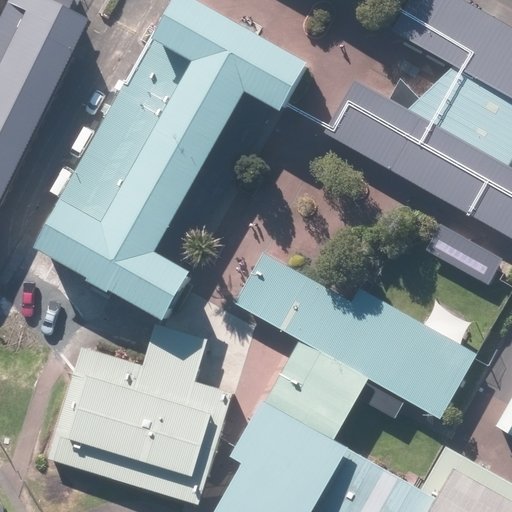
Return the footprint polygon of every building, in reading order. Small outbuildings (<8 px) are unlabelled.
[(2,0),(0,5),(0,183),(77,29),(59,20),(69,0),(2,0)] [(60,210),(34,257),(164,330),(192,279),(156,259),(244,103),(281,124),(312,69),(188,0),(174,0),(57,209),(60,210)] [(356,90),(327,141),(511,246),(511,31),(456,0),(415,0),(396,34),(468,74),(433,134),(356,90)] [(293,345),(227,463),(239,470),(214,511),(426,511),(433,501),(338,442),(369,384),(426,414),(441,422),(476,353),(356,290),(351,303),(262,253),(230,310),(293,345)] [(48,343),(0,303),(0,343),(29,366),(48,343)] [(162,375),(83,351),(49,461),(199,509),(233,396),(162,375)] [(511,388),(490,428),(511,440),(511,388)] [(511,511),(511,504),(452,471),(433,501),(426,511),(511,511)]
